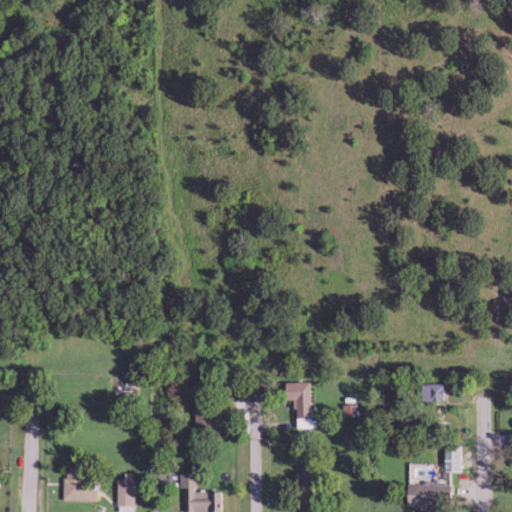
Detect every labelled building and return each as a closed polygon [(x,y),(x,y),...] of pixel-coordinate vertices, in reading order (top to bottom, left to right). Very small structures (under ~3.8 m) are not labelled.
[(313,380),(289,381),(289,398),(297,398),(298,427),(313,426),(313,380)] [(425,399),(448,399),(447,382),(425,383),(425,399)] [(195,425),(217,426),(217,397),(196,396),(195,425)] [(464,444),(448,444),(447,470),(464,470),(464,444)] [(67,499),(98,499),(98,480),(87,479),(87,464),(68,464),(67,499)] [(222,510),(221,489),(197,490),(196,471),(179,472),(180,493),(184,493),(185,511),(222,510)] [(137,505),(137,478),(120,478),(120,505),(137,505)] [(454,483),(411,482),(411,505),(441,505),(442,500),(453,500),(454,483)]
